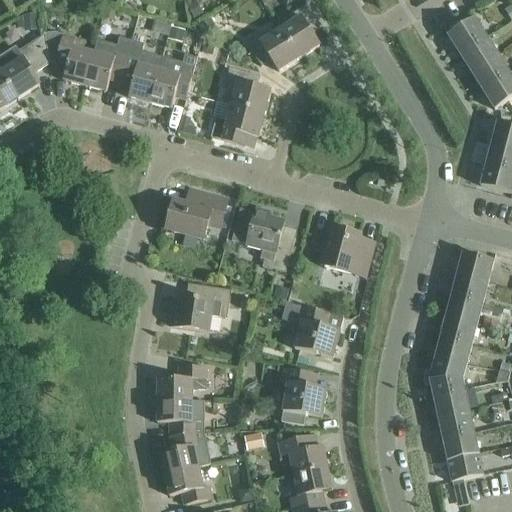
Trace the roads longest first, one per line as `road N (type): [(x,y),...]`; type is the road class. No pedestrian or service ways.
road 1 (residential): [(154,511),(138,424),(146,299),(133,268),(162,158)]
road 2 (residential): [(400,511),(382,402),(430,222)]
road 3 (residential): [(361,511),(344,389),(363,315)]
road 4 (residential): [(430,222),(438,191),(427,128),(374,45)]
road 5 (residential): [(5,154),(51,124),(73,120),(143,136),(162,158)]
road 6 (residential): [(430,222),(272,190)]
